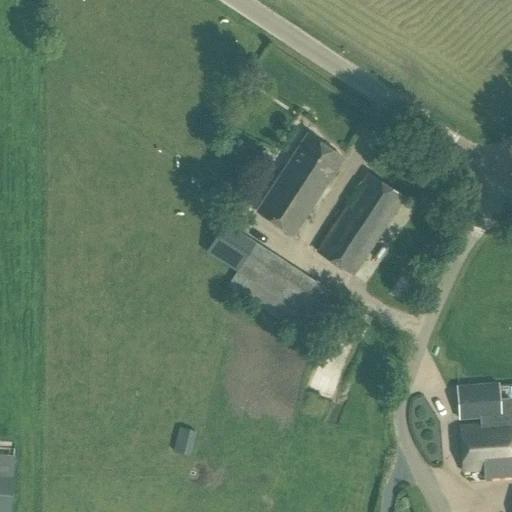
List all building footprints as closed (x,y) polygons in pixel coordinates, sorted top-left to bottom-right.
[(206,112),(194,128),(206,138),(219,123),(206,112)] [(306,132),(255,211),(293,236),(345,157),(306,132)] [(366,171),(315,249),(354,275),(406,197),(366,171)] [(227,226),(217,241),(244,258),(226,285),(285,324),(313,281),(255,242),(254,244),(227,226)] [(313,281),(285,324),(307,339),(335,296),(313,281)] [(458,386),(456,386),(458,419),(479,418),(501,417),(500,401),(499,384),(458,386)] [(322,388),(317,401),(335,409),(341,396),(322,388)] [(480,425),(461,426),(463,471),(483,469),(484,478),(511,475),(511,431),(511,426),(511,423),(511,416),(501,417),(479,418),(480,425)] [(178,426),(172,452),(191,456),(197,430),(178,426)] [(0,457),(0,511),(10,511),(14,459),(0,457)]
